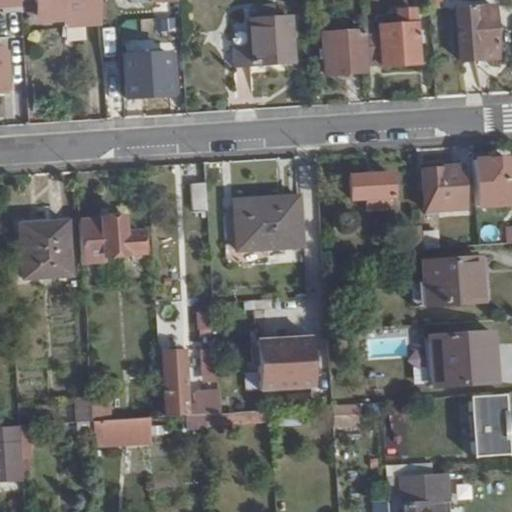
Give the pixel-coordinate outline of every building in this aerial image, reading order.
[(0,0),(0,13),(2,13),(2,19),(21,18),(19,0),(0,0)] [(99,0),(34,0),(35,3),(44,2),(45,21),(101,19),(99,0)] [(252,45),(253,65),(293,64),(291,20),(274,21),(273,7),(255,8),(255,20),(250,20),(251,33),(252,45)] [(457,9),(460,61),(499,59),(495,8),(457,9)] [(382,32),(365,33),(367,66),(384,65),(385,66),(421,64),(420,25),(417,25),(417,11),(400,12),(400,26),(382,27),(382,32)] [(367,66),(365,33),(323,35),(326,76),(368,73),(367,66)] [(233,67),(240,66),(239,45),(232,46),(233,67)] [(239,45),(240,66),(253,65),(252,45),(244,45),(239,45)] [(169,95),(169,80),(168,68),(167,54),(124,57),(126,97),(169,95)] [(505,160),(473,162),(476,207),(510,206),(509,200),(511,199),(511,179),(507,180),(505,160)] [(463,168),(443,169),(445,177),(464,176),(463,168)] [(445,177),(443,169),(423,171),(425,211),(426,211),(440,210),(466,209),(464,176),(445,177)] [(392,199),(390,177),(351,180),(352,201),(366,200),(366,210),(389,208),(388,199),(392,199)] [(207,214),(206,185),(192,186),(194,215),(207,214)] [(301,248),(297,199),(234,203),(237,252),(301,248)] [(78,223),(80,268),(102,266),(101,256),(141,254),(140,231),(123,231),(122,217),(118,214),(103,214),(98,218),(97,222),(78,223)] [(67,277),(63,225),(19,228),(22,279),(67,277)] [(409,250),(422,249),(420,228),(408,229),(409,250)] [(482,303),(479,260),(422,263),(424,284),(425,307),(482,303)] [(485,260),(479,260),(482,303),(488,303),(485,260)] [(425,307),(424,284),(417,284),(417,294),(410,294),(411,308),(425,307)] [(196,311),(200,337),(213,335),(209,309),(196,311)] [(493,333),(427,337),(429,387),(488,383),(487,369),(495,369),(493,333)] [(429,387),(427,337),(417,337),(419,388),(429,387)] [(310,338),(255,341),(258,391),(313,387),(310,338)] [(167,417),(206,414),(220,413),(219,392),(194,393),(195,407),(188,407),(185,352),(163,353),(167,417)] [(204,376),(218,376),(216,352),(203,352),(204,376)] [(496,382),(495,369),(487,369),(488,383),(496,382)] [(504,394),(469,397),(473,456),(508,453),(504,394)] [(74,423),(90,422),(88,399),(72,399),(74,423)] [(356,404),(331,406),(333,426),(358,424),(356,404)] [(206,414),(206,425),(272,422),(271,410),(220,413),(206,414)] [(149,418),(98,421),(100,446),(150,443),(149,418)] [(98,421),(90,422),(92,447),(100,446),(98,421)] [(0,481),(22,480),(18,426),(0,427),(0,481)] [(403,477),(431,475),(430,464),(385,467),(386,478),(403,477)] [(427,511),(427,504),(447,502),(445,474),(431,475),(403,477),(404,511),(427,511)] [(473,485),(458,485),(458,501),(473,501),(473,485)] [(389,511),(389,502),(374,503),(374,511),(389,511)]
